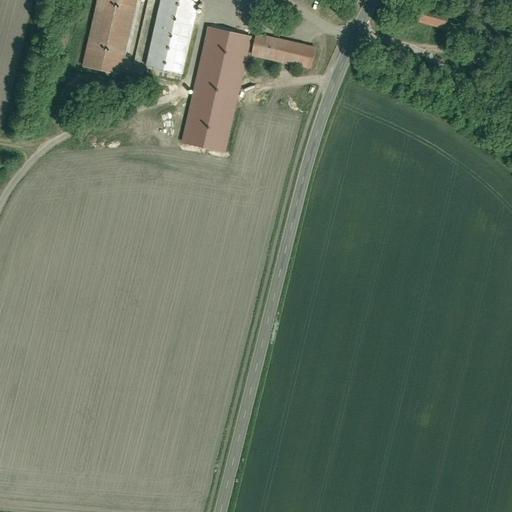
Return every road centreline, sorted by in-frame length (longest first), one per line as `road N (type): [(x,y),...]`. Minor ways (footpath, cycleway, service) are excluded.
road 1 (tertiary): [(371,0),(317,122),(218,511)]
road 2 (track): [(355,30),(415,49),(511,134)]
